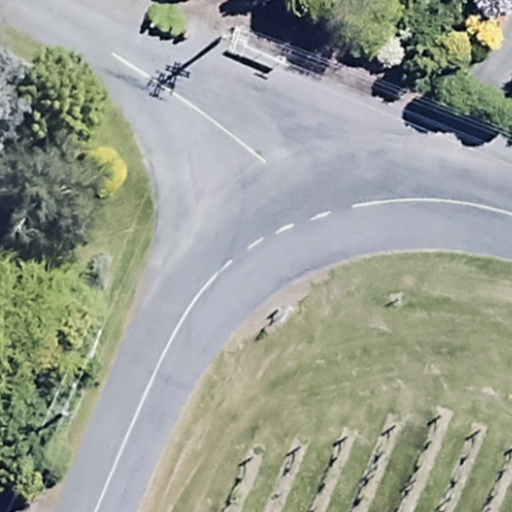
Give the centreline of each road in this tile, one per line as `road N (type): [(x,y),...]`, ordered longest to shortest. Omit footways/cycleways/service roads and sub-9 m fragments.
road 1 (residential): [(322,212),(265,232),(223,260),(184,302),(89,511)]
road 2 (unclassified): [(322,212),(162,87),(58,16),(18,0)]
road 3 (unclassified): [(511,215),(414,196),(322,212)]
